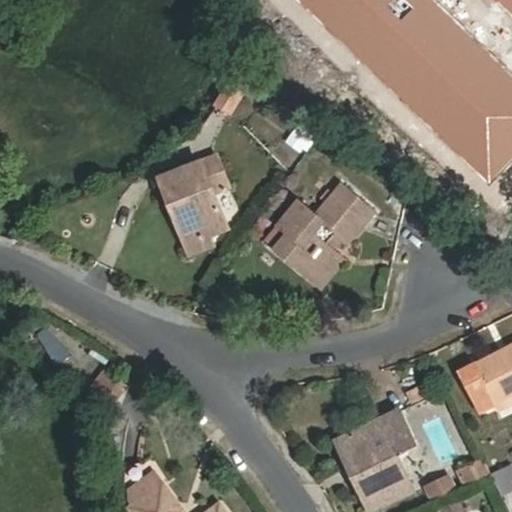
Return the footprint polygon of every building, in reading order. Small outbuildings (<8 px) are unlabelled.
[(511,165),(511,75),(431,0),(292,0),(492,186),(511,165)] [(511,0),(494,0),(511,17),(511,0)] [(214,109),(235,117),(245,91),(224,84),(214,109)] [(305,154),(316,138),(298,125),(286,141),(305,154)] [(160,180),(178,225),(185,222),(194,245),(210,239),(227,233),(214,197),(229,191),(217,160),(160,180)] [(341,188),(330,201),(324,209),(315,219),(299,206),(280,229),(287,235),(274,250),(314,284),(337,257),(331,252),(324,246),(332,236),(339,242),(346,248),(363,227),(355,222),(366,209),(341,188)] [(324,209),(330,201),(325,197),(319,204),(324,209)] [(355,222),(363,227),(373,215),(366,209),(355,222)] [(185,222),(178,225),(191,259),(214,250),(210,239),(194,245),(185,222)] [(324,246),(331,252),(339,242),(332,236),(324,246)] [(345,263),(337,257),(314,284),(322,291),(345,263)] [(494,405),(511,396),(511,348),(475,367),(494,405)] [(123,391),(105,377),(89,397),(107,411),(123,391)] [(511,406),(511,396),(494,405),(498,414),(511,406)] [(363,475),(357,478),(354,479),(369,511),(370,511),(413,492),(397,458),(414,449),(400,415),(346,440),(363,475)] [(339,444),(357,478),(363,475),(346,440),(339,444)] [(482,459),(460,469),(468,487),(490,476),(482,459)] [(127,510),(128,511),(222,511),(220,508),(213,511),(182,511),(146,464),(124,471),(127,510)] [(511,465),(496,471),(504,493),(511,490),(511,465)] [(424,484),(431,502),(459,492),(453,474),(424,484)]
